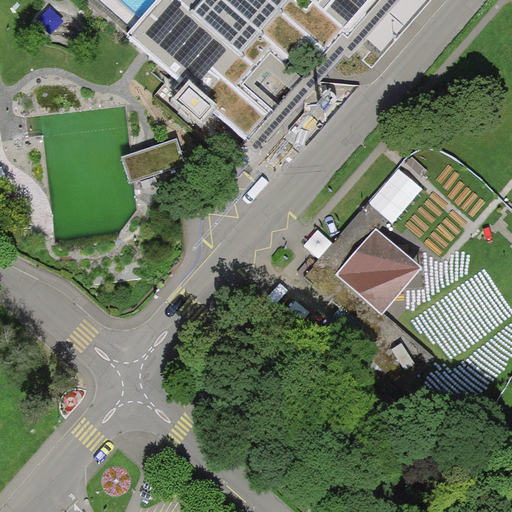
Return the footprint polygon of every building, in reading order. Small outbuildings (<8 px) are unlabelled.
[(164,0),(133,37),(246,138),(268,114),(235,85),(264,54),(267,49),(302,79),(342,33),(348,39),(382,0),(164,0)] [(268,114),(246,138),(259,149),(343,54),(350,60),(402,0),(382,0),(348,39),(342,33),(302,79),(267,49),(235,85),(268,114)] [(123,157),(132,183),(134,183),(187,165),(179,139),(131,154),(123,157)] [(403,168),(371,203),(394,224),(426,189),(403,168)] [(445,272),(366,206),(301,284),(353,327),(336,347),(401,401),(437,359),(399,327),(445,272)]
